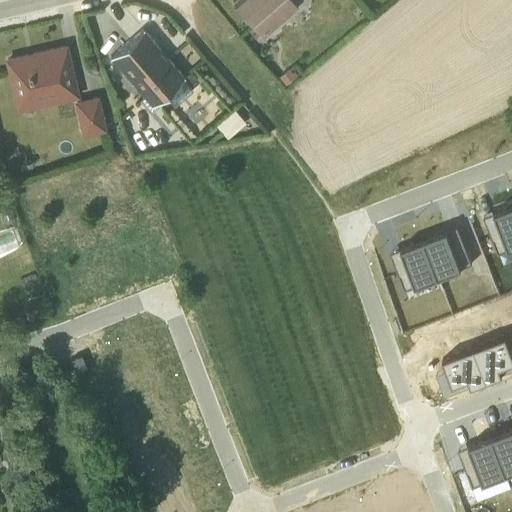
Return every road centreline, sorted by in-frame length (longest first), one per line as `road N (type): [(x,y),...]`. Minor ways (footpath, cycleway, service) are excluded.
road 1 (residential): [(248,511),(163,295),(0,352)]
road 2 (residential): [(413,426),(344,226),(511,161)]
road 3 (residential): [(421,449),(254,511)]
road 4 (track): [(77,511),(22,345)]
